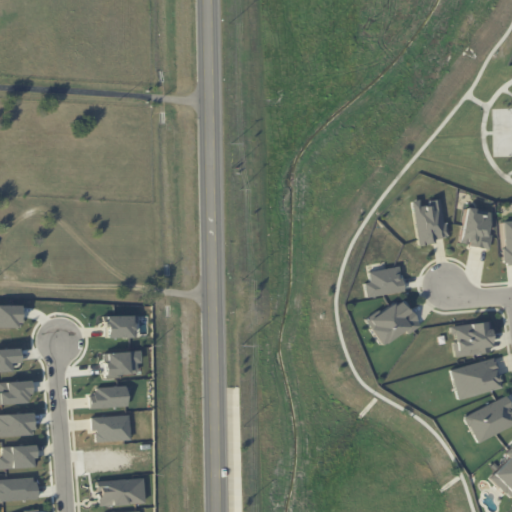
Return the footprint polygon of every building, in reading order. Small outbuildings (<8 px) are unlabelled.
[(445,239),(440,201),(418,204),(418,199),(410,200),(416,243),(445,239)] [(488,248),(490,235),(485,234),(488,211),(462,208),(457,244),(488,248)] [(511,264),(511,218),(501,220),(503,265),(511,264)] [(366,272),(368,282),(362,283),(365,298),(402,291),(397,266),(366,272)] [(404,330),(406,334),(417,326),(399,298),(366,320),(370,326),(367,328),(378,346),(404,330)] [(103,338),(136,337),(135,315),(103,315),(103,338)] [(447,326),(449,335),(450,334),(454,357),(490,352),(486,321),(447,326)] [(0,371),(11,371),(11,364),(17,364),(17,349),(0,348),(0,371)] [(501,387),(493,357),(447,370),(456,400),(501,387)] [(0,403),(28,402),(28,381),(0,381),(0,403)] [(462,416),(475,443),(511,425),(511,413),(504,396),(462,416)] [(30,413),(0,413),(0,435),(30,435),(30,413)] [(487,477),(509,499),(511,496),(511,443),(503,453),(507,457),(487,477)] [(0,468),(33,468),(32,445),(0,445),(0,455),(0,456),(0,455),(0,468)]
